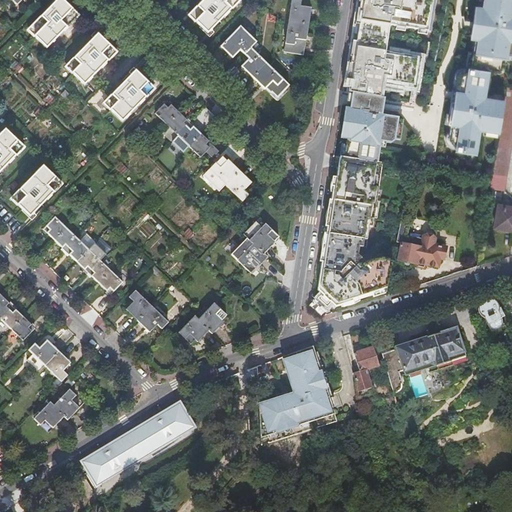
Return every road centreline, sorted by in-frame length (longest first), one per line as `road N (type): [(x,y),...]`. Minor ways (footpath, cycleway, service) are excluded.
road 1 (residential): [(294,336),(511,264)]
road 2 (residential): [(113,0),(271,153)]
road 3 (residential): [(0,242),(156,394)]
road 4 (residential): [(0,494),(156,394)]
road 5 (residential): [(156,394),(294,336)]
road 6 (residential): [(321,139),(345,0)]
road 7 (track): [(181,511),(243,430),(241,391)]
road 8 (residential): [(312,198),(294,336)]
